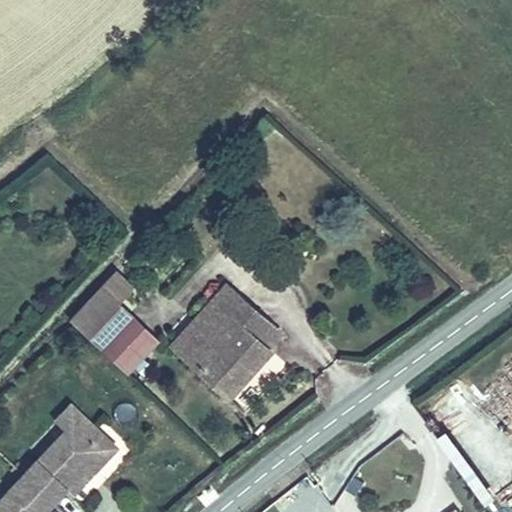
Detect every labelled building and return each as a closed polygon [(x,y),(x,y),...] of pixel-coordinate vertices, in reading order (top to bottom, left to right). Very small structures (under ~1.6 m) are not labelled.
[(123,331),(104,313),(117,300),(122,304),(136,289),(122,276),(79,322),(107,348),(123,331)] [(218,389),(260,340),(222,308),(235,293),(220,279),(166,343),(218,389)] [(272,326),(235,293),(222,308),(260,340),(272,326)] [(162,342),(122,304),(117,300),(104,313),(123,331),(107,348),(133,373),(162,342)] [(421,444),(435,425),(402,401),(375,438),(388,447),(401,430),(421,444)] [(0,511),(43,511),(56,498),(66,507),(103,466),(84,448),(93,439),(67,416),(48,435),(58,443),(0,506),(0,511)] [(112,456),(93,439),(84,448),(103,466),(112,456)]
